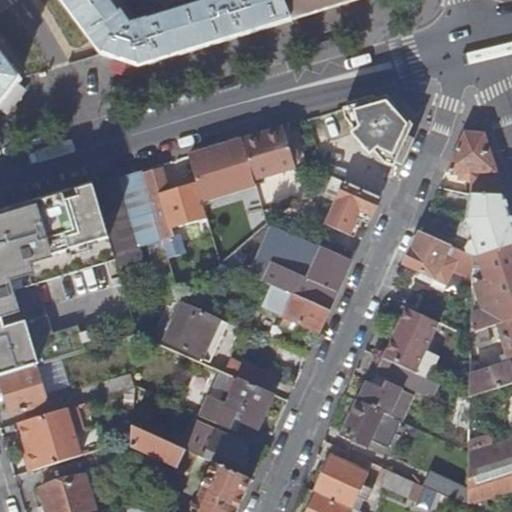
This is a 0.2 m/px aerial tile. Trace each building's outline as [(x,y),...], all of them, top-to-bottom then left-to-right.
[(61,0),(102,55),(140,67),(292,20),(283,0),(190,0),(134,17),(124,3),(115,10),(108,0),(61,0)] [(283,0),(292,20),(354,0),(283,0)] [(0,103),(19,81),(0,55),(0,103)] [(386,97),(343,110),(345,120),(354,131),(350,134),(369,156),(373,153),(383,164),(393,168),(411,127),(386,97)] [(288,126),(282,128),(295,169),(301,167),(288,126)] [(282,128),(241,140),(253,181),(295,169),(282,128)] [(504,195),(484,134),(464,131),(446,172),(459,172),(470,173),(470,179),(470,194),(504,195)] [(226,145),(188,156),(202,201),(255,185),(253,181),(241,140),(226,145)] [(206,217),(195,185),(169,193),(160,164),(142,170),(150,199),(162,196),(171,227),(206,217)] [(162,239),(150,199),(142,170),(119,177),(140,246),(162,239)] [(143,259),(140,246),(119,177),(93,185),(97,197),(109,238),(117,266),(143,259)] [(379,199),(344,183),(333,177),(325,194),(335,199),(323,225),(349,236),(356,220),(367,224),(379,199)] [(97,197),(93,185),(77,190),(46,200),(0,214),(0,375),(35,365),(37,365),(84,350),(82,343),(90,341),(87,332),(79,334),(77,326),(52,333),(36,343),(29,327),(26,321),(3,328),(0,318),(13,314),(15,308),(10,291),(106,262),(114,286),(122,284),(120,274),(117,266),(109,238),(97,197)] [(511,242),(511,217),(504,195),(470,194),(466,219),(477,253),(478,254),(511,242)] [(455,261),(443,256),(448,245),(418,231),(404,264),(446,283),(455,261)] [(189,270),(178,234),(162,239),(168,260),(172,275),(189,270)] [(336,293),(350,261),(305,241),(297,238),(292,248),(318,259),(309,280),(336,293)] [(511,318),(511,242),(478,254),(486,278),(471,279),(471,332),(497,323),(511,318)] [(290,294),(297,279),(272,268),(265,283),(273,287),(290,294)] [(328,311),(290,294),(273,287),(264,308),(284,316),(281,324),(289,328),(292,321),(318,333),(328,311)] [(249,312),(224,301),(218,313),(244,325),(249,312)] [(227,323),(183,304),(165,342),(210,363),(227,323)] [(406,307),(383,358),(416,373),(438,322),(406,307)] [(511,318),(497,323),(511,363),(470,376),(469,397),(511,383),(511,318)] [(440,356),(426,350),(416,373),(424,376),(429,379),(440,356)] [(416,373),(383,358),(377,371),(418,389),(424,376),(416,373)] [(228,362),(223,372),(238,379),(240,380),(244,369),(228,362)] [(35,365),(0,375),(0,378),(12,415),(47,404),(35,365)] [(246,367),(244,369),(240,380),(262,389),(268,377),(246,367)] [(219,370),(208,396),(227,404),(238,379),(223,372),(219,370)] [(104,380),(108,393),(132,385),(128,373),(104,380)] [(258,428),(273,394),(262,389),(240,380),(238,379),(227,404),(208,396),(199,415),(229,428),(237,410),(244,413),(241,420),(258,428)] [(388,415),(399,390),(384,383),(381,390),(367,384),(359,402),(388,415)] [(469,428),(471,398),(469,397),(459,392),(453,422),(469,428)] [(388,415),(359,402),(344,434),(367,445),(365,450),(375,454),(380,441),(371,437),(375,427),(395,435),(401,421),(388,415)] [(81,455),(67,407),(19,422),(34,470),(81,455)] [(237,410),(229,428),(236,432),(241,420),(244,413),(237,410)] [(241,455),(246,445),(217,431),(217,432),(194,422),(182,449),(196,455),(214,463),(240,475),(247,459),(241,455)] [(196,455),(182,449),(133,426),(132,440),(132,447),(179,468),(189,472),(196,455)] [(491,436),(468,444),(468,453),(493,444),(491,436)] [(511,491),(511,438),(493,444),(468,453),(467,505),(511,491)] [(371,489),(362,485),(367,472),(331,457),(315,492),(351,508),(357,497),(366,501),(371,489)] [(236,511),(251,481),(240,475),(214,463),(201,491),(196,489),(194,493),(199,496),(196,502),(192,500),(190,503),(194,505),(191,511),(236,511)] [(407,497),(414,482),(385,469),(379,485),(407,497)] [(456,485),(428,472),(422,485),(451,498),(456,485)] [(95,511),(84,474),(41,488),(48,511),(95,511)] [(349,511),(351,508),(315,492),(306,511),(349,511)] [(170,511),(142,498),(138,508),(145,511),(170,511)]
